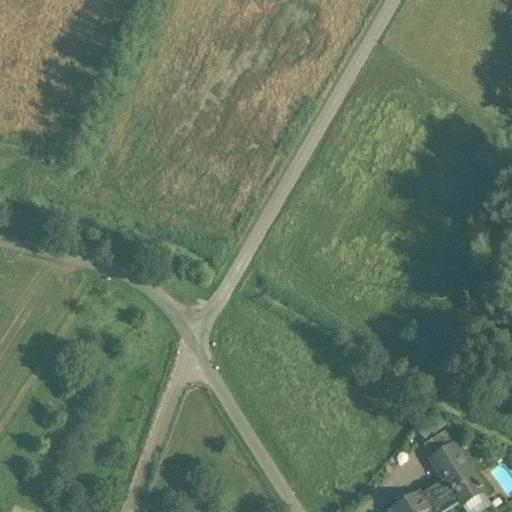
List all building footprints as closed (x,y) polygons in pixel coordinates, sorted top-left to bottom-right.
[(444,435),(424,447),(433,460),(453,448),(444,435)] [(433,460),(432,461),(446,483),(466,470),(453,448),(433,460)] [(446,483),(460,505),(462,508),(483,495),(466,470),(446,483)] [(448,511),(460,505),(446,483),(419,500),(426,511),(448,511)] [(483,495),(462,508),(464,511),(486,511),(492,509),(483,495)] [(426,511),(419,500),(417,497),(392,511),(426,511)]
